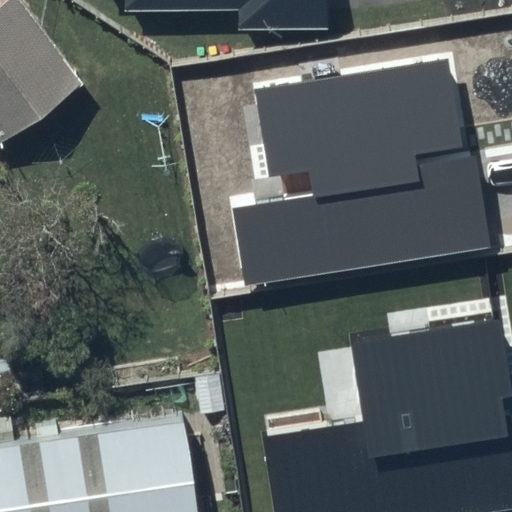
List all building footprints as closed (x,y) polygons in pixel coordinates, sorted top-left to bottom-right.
[(0,0),(0,141),(84,79),(25,0),(0,0)] [(124,0),(124,12),(238,11),(239,30),(329,29),(328,0),(124,0)] [(276,201),(232,209),(246,288),(485,249),(453,58),(255,91),(276,201)] [(361,417),(262,434),(274,511),(481,511),(511,507),(511,370),(503,314),(350,339),(361,417)] [(195,511),(181,414),(0,441),(0,511),(195,511)]
